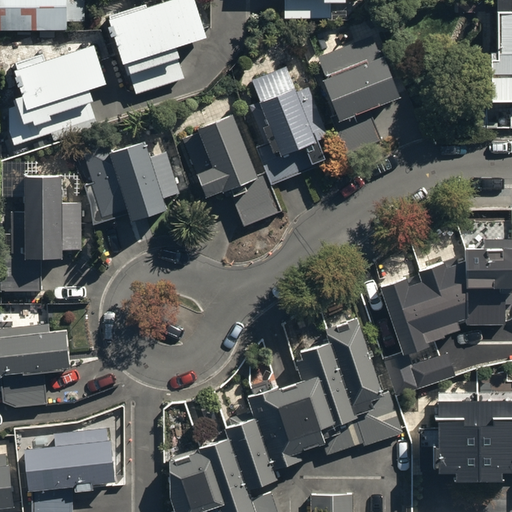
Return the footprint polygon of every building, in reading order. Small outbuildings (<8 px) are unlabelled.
[(0,0),(0,17),(7,18),(7,28),(66,29),(66,21),(83,21),(83,0),(0,0)] [(189,0),(166,0),(108,19),(134,98),(185,81),(175,49),(203,40),(189,0)] [(511,9),(492,10),(492,51),(485,51),(486,99),(511,99),(511,9)] [(320,115),(336,155),(377,139),(366,111),(396,100),(372,36),(313,59),(333,110),(320,115)] [(102,86),(86,41),(10,67),(21,98),(4,104),(18,143),(92,117),(83,93),(102,86)] [(284,66),(246,82),(253,100),(242,105),(271,175),(329,151),(302,84),(293,87),(284,66)] [(250,176),(225,112),(190,126),(206,166),(190,172),(199,196),(250,176)] [(112,140),(79,150),(90,187),(82,190),(94,228),(161,208),(159,199),(174,194),(161,151),(146,156),(142,144),(116,152),(112,140)] [(62,177),(22,177),(22,258),(61,258),(61,248),(79,248),(79,202),(62,202),(62,177)] [(466,249),(467,260),(467,318),(467,324),(505,323),(504,292),(511,291),(511,239),(484,240),(484,249),(466,249)] [(419,272),(422,282),(438,328),(467,318),(467,260),(446,267),(445,264),(419,272)] [(407,279),(383,287),(404,353),(405,352),(428,345),(424,332),(438,328),(422,282),(409,286),(407,279)] [(357,318),(327,328),(331,342),(365,442),(366,445),(396,435),(397,426),(404,424),(393,390),(382,393),(357,318)] [(63,329),(0,331),(0,407),(47,406),(46,376),(65,375),(63,329)] [(365,442),(331,342),(302,351),(305,359),(295,362),(301,380),(290,384),(279,388),(278,386),(254,394),(249,395),(256,417),(273,470),(302,460),(299,451),(311,447),(323,443),(327,454),(365,442)] [(404,353),(384,360),(396,395),(417,388),(410,366),(405,352),(404,353)] [(410,366),(417,388),(455,376),(448,354),(440,356),(410,366)] [(511,399),(478,400),(479,479),(502,479),(502,471),(511,471),(511,399)] [(457,480),(479,479),(478,400),(438,400),(439,472),(457,472),(457,480)] [(273,470),(256,417),(227,427),(230,437),(248,489),(277,479),(273,470)] [(56,442),(21,445),(26,490),(74,485),(75,494),(94,492),(93,486),(111,484),(106,430),(55,435),(56,442)] [(251,499),(248,489),(230,437),(200,447),(201,449),(221,511),(277,511),(271,492),(251,499)] [(221,511),(201,449),(170,460),(169,490),(176,511),(221,511)] [(311,494),(310,511),(353,511),(353,494),(311,494)]
